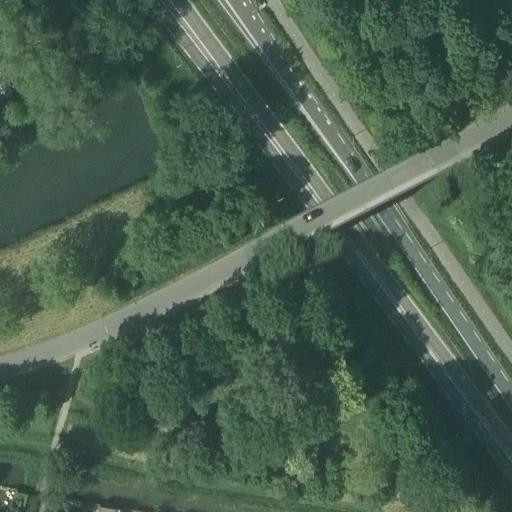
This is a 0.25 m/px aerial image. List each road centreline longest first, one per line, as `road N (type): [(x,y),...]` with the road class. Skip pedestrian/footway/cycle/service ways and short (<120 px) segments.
road 1 (secondary): [(155,0),(511,465)]
road 2 (unclassified): [(0,367),(79,343),(511,114)]
road 3 (secondary): [(511,393),(235,0)]
